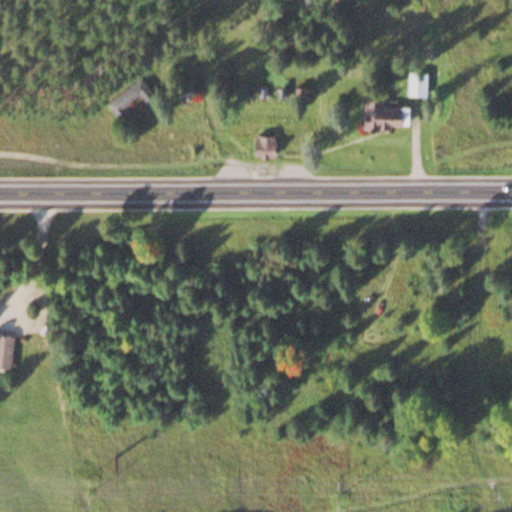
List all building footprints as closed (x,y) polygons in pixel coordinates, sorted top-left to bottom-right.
[(404,70),(404,95),(423,95),(423,70),(404,70)] [(147,88),(139,76),(103,101),(112,113),(147,88)] [(173,100),(192,92),(185,77),(166,85),(173,100)] [(403,104),(379,103),(380,87),(360,86),(359,124),(402,126),(403,104)] [(271,134),(249,133),(248,155),(271,155),(271,134)] [(0,365),(8,366),(10,333),(0,332),(0,365)]
